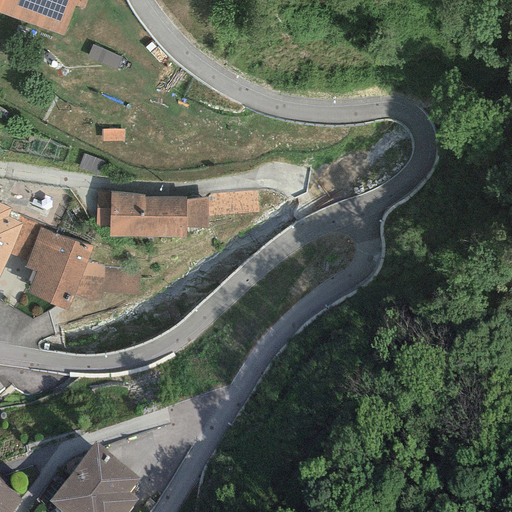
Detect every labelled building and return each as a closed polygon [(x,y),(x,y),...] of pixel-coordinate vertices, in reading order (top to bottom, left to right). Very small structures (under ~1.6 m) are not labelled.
[(0,0),(0,12),(63,36),(74,6),(83,9),(86,0),(0,0)] [(121,57),(92,45),(86,57),(116,70),(121,57)] [(96,228),(109,227),(109,192),(96,191),(96,228)] [(109,227),(109,237),(186,238),(186,229),(185,199),(185,196),(144,198),(144,195),(109,192),(109,227)] [(257,192),(207,195),(207,199),(207,216),(257,213),(257,192)] [(207,199),(185,199),(186,229),(207,228),(207,216),(207,199)] [(0,203),(0,274),(9,254),(21,223),(16,220),(7,216),(11,209),(0,203)] [(40,225),(18,216),(16,220),(21,223),(9,254),(26,261),(40,227),(40,225)] [(36,271),(27,294),(67,310),(73,296),(86,263),(92,247),(40,227),(26,261),(24,267),(36,271)] [(103,267),(86,263),(73,296),(87,301),(102,300),(102,292),(137,295),(138,267),(103,267)] [(139,478),(95,443),(48,502),(61,511),(128,511),(138,499),(128,491),(139,478)] [(6,480),(0,475),(0,511),(12,511),(22,499),(3,485),(6,480)]
